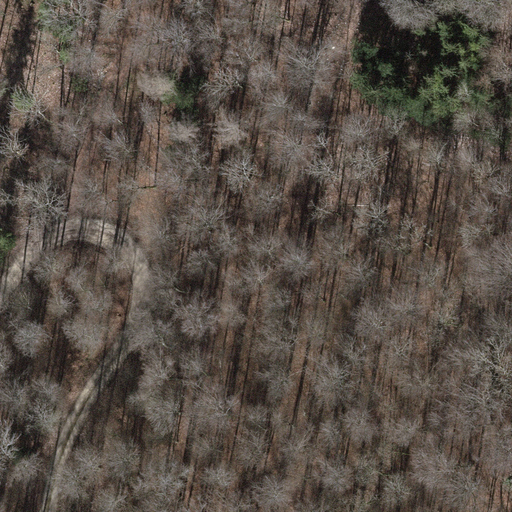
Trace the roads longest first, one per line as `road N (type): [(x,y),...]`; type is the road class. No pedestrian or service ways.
road 1 (track): [(58,511),(73,445),(157,299),(150,254),(114,226),(56,222),(0,299)]
road 2 (track): [(131,0),(128,37),(56,222)]
